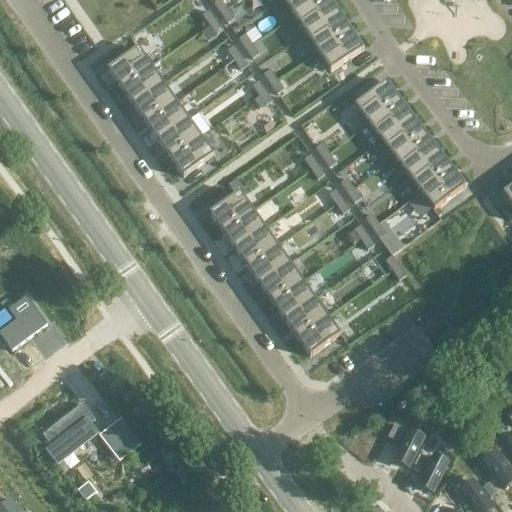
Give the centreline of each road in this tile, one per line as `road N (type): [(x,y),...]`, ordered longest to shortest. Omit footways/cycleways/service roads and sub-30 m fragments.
road 1 (residential): [(257,455),(295,426),(300,401),(21,0)]
road 2 (tertiary): [(150,305),(0,100)]
road 3 (residential): [(357,0),(464,146),(482,157),(511,155)]
road 4 (residential): [(150,305),(0,414)]
road 5 (tertiary): [(257,455),(150,305)]
